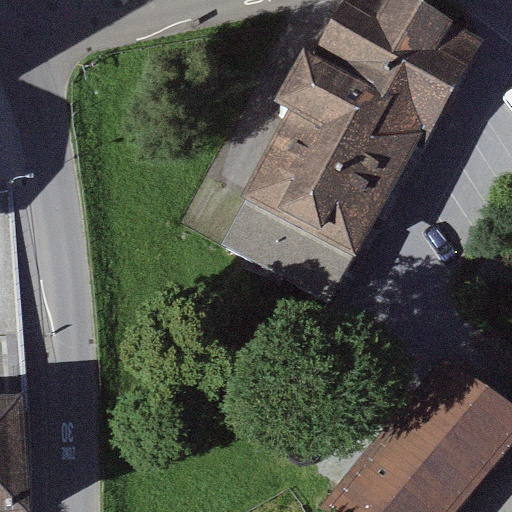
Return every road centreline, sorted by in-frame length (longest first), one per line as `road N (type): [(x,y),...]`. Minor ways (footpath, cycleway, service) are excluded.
road 1 (residential): [(69,511),(62,248),(26,35)]
road 2 (residential): [(199,0),(26,35)]
